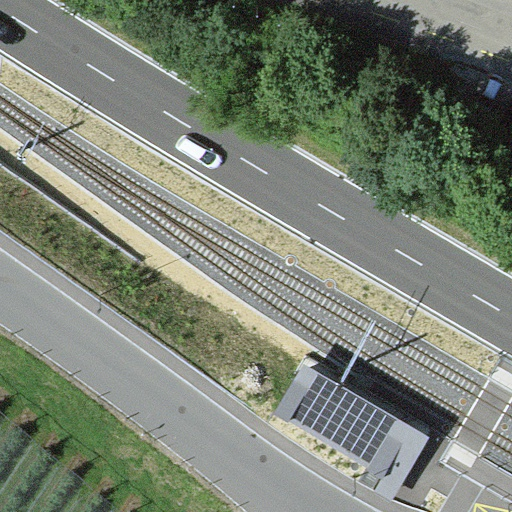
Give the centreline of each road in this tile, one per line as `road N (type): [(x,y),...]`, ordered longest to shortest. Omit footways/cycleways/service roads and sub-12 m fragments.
road 1 (primary): [(0,7),(511,316)]
road 2 (unclassified): [(0,291),(312,511)]
